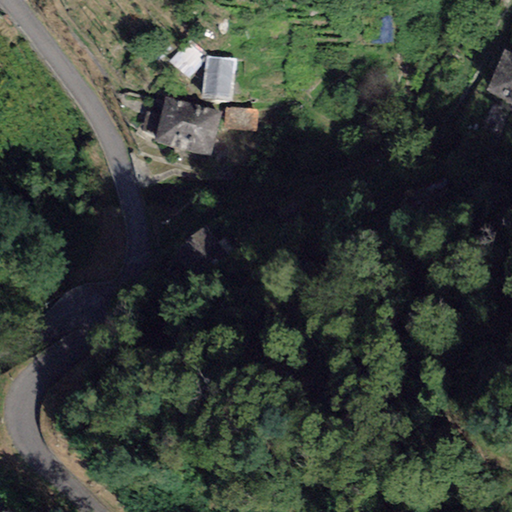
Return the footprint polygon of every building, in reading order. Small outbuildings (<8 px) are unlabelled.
[(170,64),(187,79),(207,56),(189,41),(170,64)] [(511,58),(509,57),(493,97),(511,104),(511,58)] [(207,58),(202,102),(231,105),(235,61),(207,58)] [(221,116),(166,102),(155,147),(210,161),(221,116)] [(257,113),(227,111),(226,130),(256,133),(257,113)]
